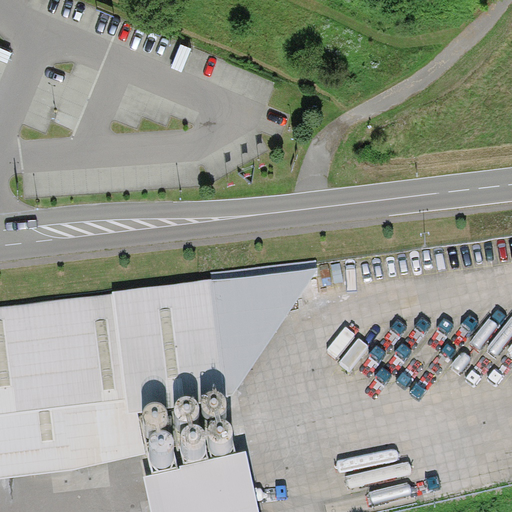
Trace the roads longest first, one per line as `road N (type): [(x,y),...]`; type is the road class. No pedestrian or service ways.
road 1 (secondary): [(511,184),(0,238)]
road 2 (track): [(309,208),(313,168),(336,130),(444,61),(503,0)]
